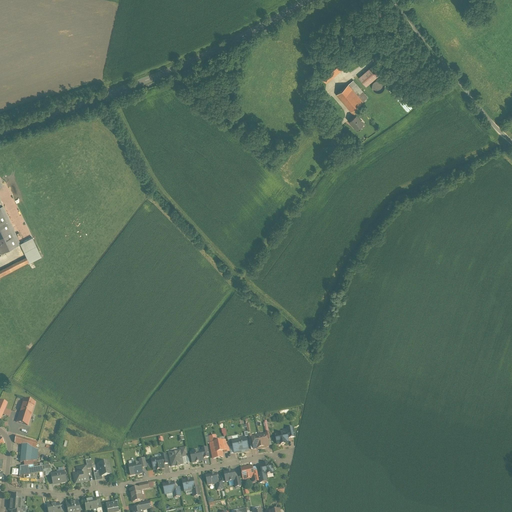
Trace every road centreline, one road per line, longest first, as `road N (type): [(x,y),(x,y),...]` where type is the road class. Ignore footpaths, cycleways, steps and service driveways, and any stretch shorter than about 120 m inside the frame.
road 1 (tertiary): [(304,0),(167,71),(0,132)]
road 2 (unclassified): [(511,143),(393,0)]
road 3 (residential): [(120,486),(281,453)]
